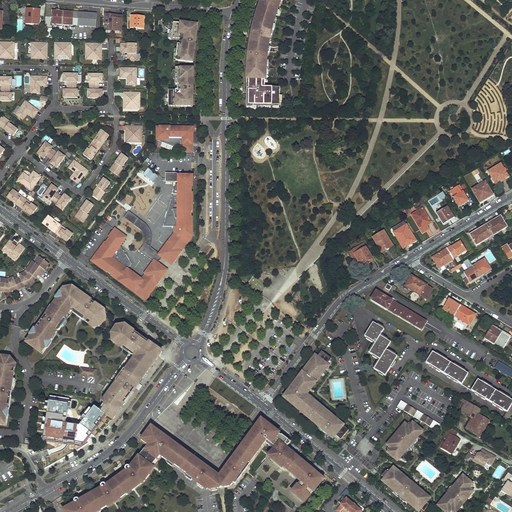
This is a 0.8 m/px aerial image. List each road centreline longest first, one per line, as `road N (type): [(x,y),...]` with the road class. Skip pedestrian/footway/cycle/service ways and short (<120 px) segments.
road 1 (tertiary): [(197,344),(223,273),(235,12)]
road 2 (residential): [(410,257),(337,303),(272,388)]
road 3 (residential): [(110,108),(116,143),(82,189),(20,150)]
road 4 (residential): [(264,407),(389,511)]
road 5 (residential): [(145,414),(217,462),(261,404)]
road 6 (residential): [(185,345),(67,258)]
road 7 (residential): [(92,0),(235,12)]
road 8 (tertiary): [(45,490),(110,451),(145,414)]
